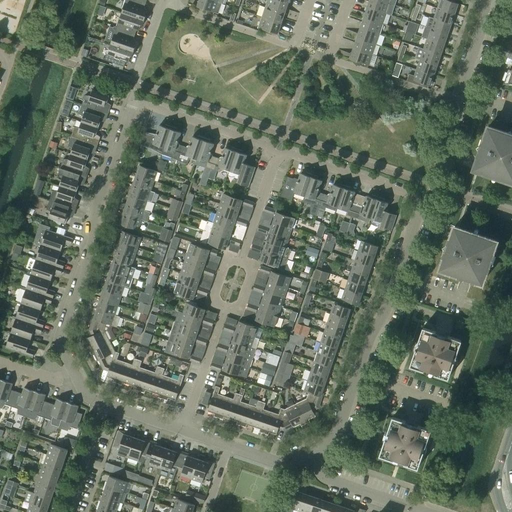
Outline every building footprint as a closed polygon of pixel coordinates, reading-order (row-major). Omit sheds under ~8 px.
[(123,9),(121,13),(144,20),(146,16),(144,15),(146,9),(144,9),(145,3),(135,0),(125,0),(122,9),(123,9)] [(211,0),(199,0),(197,7),(218,14),(222,3),(211,0)] [(279,0),(267,0),(266,7),(285,13),(288,3),(279,0)] [(369,0),(367,7),(386,14),(391,15),(394,5),(379,0),(369,0)] [(447,0),(439,0),(437,8),(454,14),(458,3),(447,0)] [(266,7),(262,17),(281,23),(285,13),(266,7)] [(367,7),(364,17),(383,24),(386,14),(367,7)] [(437,8),(434,18),(451,24),(454,14),(437,8)] [(114,26),(113,27),(135,35),(136,30),(139,30),(141,24),(143,25),(144,20),(121,13),(120,17),(120,16),(116,26),(114,26)] [(262,17),(258,28),(277,34),(281,23),(262,17)] [(364,17),(360,28),(379,34),(383,24),(364,17)] [(447,34),(451,24),(434,18),(429,17),(426,27),(447,34)] [(408,24),(405,31),(413,34),(415,26),(408,24)] [(112,40),(111,44),(134,52),(135,47),(133,47),(136,41),(133,40),(135,35),(113,27),(113,29),(115,30),(112,40)] [(421,37),(427,39),(444,45),(447,34),(426,27),(425,27),(421,37)] [(360,28),(357,38),(376,44),(379,34),(360,28)] [(405,31),(403,39),(410,42),(413,34),(405,31)] [(357,38),(353,48),(372,54),(376,44),(357,38)] [(427,39),(423,49),(441,55),(444,45),(427,39)] [(103,58),(103,59),(124,66),(126,61),(128,62),(130,56),(132,56),(134,52),(111,44),(110,48),(109,48),(105,58),(103,58)] [(419,47),(415,58),(420,59),(437,65),(441,55),(423,49),(419,47)] [(353,48),(350,59),(369,65),(372,54),(353,48)] [(420,59),(416,69),(434,75),(437,65),(420,59)] [(511,68),(508,68),(503,82),(511,82),(511,68)] [(409,74),(406,81),(428,88),(429,85),(430,86),(434,75),(416,69),(414,76),(409,74)] [(76,89),(70,86),(66,98),(73,100),(76,89)] [(85,95),(82,105),(108,113),(110,107),(106,106),(109,96),(92,90),(90,96),(85,95)] [(82,105),(79,114),(83,116),(81,122),(98,128),(102,118),(106,119),(108,113),(82,105)] [(74,127),(71,136),(97,145),(99,139),(95,138),(98,128),(81,122),(79,127),(74,127)] [(144,133),(140,145),(152,149),(161,154),(171,127),(165,124),(164,126),(159,125),(155,137),(144,133)] [(511,134),(488,126),(473,169),(511,182),(511,134)] [(171,127),(161,154),(178,160),(183,146),(177,144),(181,132),(176,131),(177,129),(171,127)] [(71,136),(68,145),(72,148),(70,154),(87,160),(91,149),(95,151),(97,145),(71,136)] [(178,160),(177,162),(185,165),(190,158),(196,160),(204,138),(197,136),(197,138),(192,136),(188,148),(183,146),(178,160)] [(204,138),(196,160),(201,162),(200,165),(211,169),(215,157),(210,155),(214,144),(209,142),(210,140),(204,138)] [(215,157),(211,169),(219,172),(224,170),(229,172),(237,149),(230,147),(230,149),(225,147),(221,159),(215,157)] [(237,149),(229,172),(239,175),(237,183),(249,187),(255,167),(244,163),(247,155),(242,153),(243,151),(237,149)] [(63,159),(60,168),(86,177),(88,171),(84,170),(87,160),(70,154),(68,159),(63,159)] [(139,165),(136,175),(154,181),(157,171),(139,165)] [(60,168),(57,177),(61,180),(59,185),(77,191),(80,181),(84,183),(86,177),(60,168)] [(287,177),(280,196),(292,200),(294,194),(304,197),(312,175),(306,172),(305,175),(300,173),(298,180),(287,177)] [(136,175),(132,185),(151,191),(154,181),(136,175)] [(304,197),(303,202),(310,204),(309,213),(316,216),(319,208),(324,194),(318,192),(322,180),(317,179),(318,177),(312,175),(304,197)] [(44,180),(38,179),(35,186),(41,188),(44,180)] [(324,194),(319,208),(325,210),(326,208),(336,211),(337,208),(345,186),(339,184),(338,186),(333,184),(329,196),(324,194)] [(52,191),(49,200),(75,209),(77,203),(73,201),(77,191),(59,185),(57,191),(52,191)] [(132,185),(129,194),(147,200),(151,191),(132,185)] [(345,186),(337,208),(348,212),(346,215),(353,217),(357,205),(351,203),(355,192),(350,190),(351,188),(345,186)] [(176,189),(174,195),(180,197),(179,198),(183,199),(186,192),(182,191),(176,189)] [(129,194),(126,204),(144,210),(147,200),(129,194)] [(239,210),(242,200),(223,194),(220,204),(239,210)] [(357,205),(353,217),(359,219),(360,216),(370,220),(378,197),(372,195),(371,197),(366,195),(362,207),(357,205)] [(378,197),(370,220),(372,222),(373,223),(375,225),(379,226),(391,230),(397,215),(385,211),(388,203),(383,201),(384,199),(378,197)] [(172,198),(169,208),(179,211),(183,202),(172,198)] [(49,200),(46,209),(50,212),(48,218),(66,224),(69,213),(73,214),(75,209),(49,200)] [(191,205),(185,202),(182,212),(188,214),(191,205)] [(126,204),(123,214),(141,220),(144,210),(126,204)] [(236,220),(239,210),(220,204),(217,213),(236,220)] [(169,208),(166,218),(176,221),(179,211),(169,208)] [(276,212),(273,222),(292,228),(295,218),(276,212)] [(232,229),(236,220),(217,213),(213,223),(232,229)] [(123,214),(119,224),(137,230),(141,220),(123,214)] [(232,229),(213,223),(208,221),(204,231),(210,233),(229,239),(232,229)] [(273,222),(270,231),(289,238),(292,228),(273,222)] [(454,226),(439,269),(482,284),(497,241),(454,226)] [(163,227),(159,239),(169,242),(173,231),(168,229),(163,227)] [(38,242),(37,244),(40,245),(41,244),(61,251),(64,242),(71,245),(73,238),(46,229),(41,243),(38,242)] [(123,231),(120,241),(138,247),(141,237),(123,231)] [(229,239),(210,233),(204,231),(200,242),(206,244),(207,243),(226,249),(229,239)] [(270,231),(266,241),(285,247),(289,238),(270,231)] [(326,240),(323,250),(331,252),(334,242),(330,241),(326,240)] [(120,241),(116,251),(134,257),(138,247),(120,241)] [(266,241),(263,251),(288,259),(291,249),(285,247),(266,241)] [(361,241),(358,251),(376,257),(379,247),(361,241)] [(206,260),(209,250),(190,243),(187,253),(206,260)] [(33,257),(32,259),(35,260),(36,259),(63,268),(65,262),(58,260),(61,251),(41,244),(40,245),(36,258),(33,257)] [(310,256),(317,258),(319,250),(312,248),(310,256)] [(116,251),(113,260),(131,267),(134,257),(116,251)] [(263,251),(260,261),(278,267),(278,268),(284,270),(288,259),(263,251)] [(358,251),(355,260),(373,266),(376,257),(358,251)] [(203,270),(206,260),(187,253),(184,263),(203,270)] [(28,272),(27,274),(30,275),(31,274),(51,281),(54,272),(61,274),(63,268),(36,259),(35,260),(31,273),(28,272)] [(110,270),(128,276),(133,278),(136,268),(131,267),(113,260),(110,270)] [(355,260),(351,270),(370,276),(373,266),(355,260)] [(199,279),(203,270),(184,263),(181,273),(199,279)] [(316,269),(313,278),(317,280),(324,282),(327,273),(316,269)] [(110,270),(106,280),(125,286),(128,276),(110,270)] [(351,270),(348,280),(366,286),(370,276),(351,270)] [(272,271),(269,281),(288,287),(291,277),(272,271)] [(196,289),(199,279),(181,273),(177,282),(196,289)] [(23,287),(22,288),(25,290),(26,289),(53,298),(55,292),(48,289),(51,281),(31,274),(30,275),(26,288),(23,287)] [(106,280),(103,289),(121,296),(125,286),(106,280)] [(348,280),(345,289),(363,295),(366,286),(348,280)] [(269,281),(265,291),(284,297),(288,287),(269,281)] [(193,299),(196,289),(177,282),(174,292),(193,299)] [(146,299),(152,286),(147,284),(141,297),(146,299)] [(18,301),(17,303),(20,304),(21,303),(41,310),(43,301),(51,304),(53,298),(26,289),(25,290),(21,302),(18,301)] [(103,289),(100,299),(118,305),(121,296),(103,289)] [(345,289),(341,299),(360,305),(363,295),(345,289)] [(265,291),(262,300),(281,307),(284,297),(265,291)] [(100,299),(97,309),(115,315),(118,305),(100,299)] [(262,300),(259,310),(278,316),(281,307),(262,300)] [(138,312),(143,314),(147,315),(150,306),(141,302),(138,312)] [(13,316),(12,318),(15,319),(16,318),(43,327),(45,321),(38,319),(41,310),(21,303),(20,304),(16,317),(13,316)] [(186,303),(183,313),(202,319),(205,309),(186,303)] [(334,303),(330,313),(349,319),(352,309),(334,303)] [(97,309),(93,318),(107,323),(117,327),(120,317),(115,315),(97,309)] [(259,310),(255,320),(274,326),(278,316),(259,310)] [(202,319),(183,313),(178,311),(175,321),(198,329),(202,319)] [(150,313),(148,321),(154,323),(156,315),(150,313)] [(330,313),(327,323),(345,329),(349,319),(330,313)] [(7,331),(7,333),(10,334),(11,333),(30,340),(33,331),(41,333),(43,327),(16,318),(15,319),(11,332),(7,331)] [(92,336),(86,338),(90,345),(87,347),(89,351),(110,341),(105,330),(107,323),(93,318),(89,330),(92,336)] [(195,338),(198,329),(175,321),(171,330),(176,332),(195,338)] [(239,321),(236,331),(255,337),(258,327),(239,321)] [(327,323),(324,332),(342,338),(345,329),(327,323)] [(423,327),(410,366),(448,379),(461,340),(423,327)] [(195,338),(176,332),(171,330),(168,340),(173,342),(192,348),(195,338)] [(147,345),(151,333),(143,331),(139,343),(147,345)] [(236,331),(233,340),(256,348),(259,339),(255,337),(236,331)] [(324,332),(321,342),(339,348),(342,338),(324,332)] [(3,345),(2,347),(33,357),(35,351),(27,349),(30,340),(11,333),(10,334),(6,346),(3,345)] [(192,348),(173,342),(168,340),(164,352),(177,356),(177,355),(188,359),(192,348)] [(233,340),(229,350),(253,358),(256,348),(233,340)] [(110,341),(89,351),(91,355),(94,354),(97,360),(99,360),(103,369),(109,371),(115,351),(110,341)] [(321,342),(317,352),(335,358),(339,348),(321,342)] [(137,347),(136,352),(139,353),(139,356),(145,358),(148,349),(141,347),(141,348),(137,347)] [(229,350),(226,360),(250,368),(253,358),(229,350)] [(109,371),(106,377),(114,379),(112,382),(117,384),(125,362),(117,359),(119,353),(115,352),(115,351),(109,371)] [(317,352),(314,361),(332,367),(335,358),(317,352)] [(125,362),(117,384),(122,386),(123,382),(129,385),(138,359),(134,358),(132,364),(125,362)] [(138,359),(129,385),(136,387),(135,390),(140,392),(147,370),(140,367),(142,361),(138,359)] [(226,360),(223,370),(246,378),(250,368),(226,360)] [(282,361),(278,371),(290,375),(293,365),(286,362),(282,361)] [(314,361),(311,371),(329,377),(332,367),(314,361)] [(276,367),(271,365),(268,374),(274,376),(276,367)] [(147,370),(140,392),(144,393),(145,390),(152,392),(161,367),(157,366),(155,372),(147,370)] [(161,367),(152,392),(159,395),(158,398),(162,399),(170,377),(162,375),(164,368),(161,367)] [(278,371),(275,381),(286,384),(290,375),(278,371)] [(311,371),(308,380),(326,387),(329,377),(311,371)] [(170,377),(162,399),(167,401),(168,398),(175,400),(184,375),(180,374),(178,380),(170,377)] [(269,386),(273,376),(267,374),(264,384),(269,386)] [(2,380),(0,384),(0,407),(2,409),(4,404),(11,406),(16,392),(10,390),(12,383),(2,380)] [(308,380),(304,390),(309,392),(322,396),(326,387),(308,380)] [(216,386),(207,411),(215,414),(213,417),(218,418),(226,396),(218,394),(220,387),(216,386)] [(16,392),(11,406),(18,409),(17,414),(26,417),(35,391),(24,387),(22,394),(16,392)] [(266,388),(262,398),(272,402),(276,392),(266,388)] [(35,391),(26,417),(35,420),(37,415),(44,418),(49,403),(43,401),(45,394),(35,391)] [(206,391),(202,403),(207,405),(211,393),(206,391)] [(306,398),(296,404),(306,425),(310,423),(309,420),(316,416),(313,411),(318,408),(322,396),(309,392),(306,398)] [(226,396),(218,418),(223,420),(224,417),(231,419),(239,394),(235,393),(233,399),(226,396)] [(239,394),(231,419),(237,421),(236,425),(241,426),(248,404),(241,401),(243,395),(239,394)] [(49,403),(44,418),(51,420),(50,425),(59,428),(68,402),(57,398),(55,405),(49,403)] [(248,404),(241,426),(245,428),(247,424),(253,427),(262,402),(250,398),(248,404)] [(68,402),(59,428),(68,431),(70,427),(77,429),(82,414),(76,412),(78,406),(68,402)] [(262,402),(253,427),(260,429),(259,432),(264,434),(271,412),(263,409),(265,403),(262,402)] [(278,428),(278,429),(284,430),(293,426),(293,427),(300,424),(302,427),(306,425),(296,404),(285,409),(278,428)] [(271,412),(264,434),(268,435),(269,432),(276,435),(278,429),(278,428),(285,409),(281,408),(279,414),(271,412)] [(392,417),(379,455),(418,468),(431,430),(392,417)] [(119,430),(113,446),(119,448),(117,454),(128,457),(134,437),(124,434),(125,432),(119,430)] [(134,437),(128,457),(143,463),(145,457),(151,441),(145,439),(145,441),(134,437)] [(151,441),(145,457),(151,459),(149,465),(159,468),(166,448),(156,445),(157,443),(151,441)] [(50,444),(47,454),(64,460),(68,450),(50,444)] [(159,468),(157,474),(168,477),(172,466),(177,468),(183,452),(177,450),(176,452),(166,448),(159,468)] [(183,452),(177,468),(183,470),(181,475),(191,479),(198,459),(188,456),(188,454),(183,452)] [(39,462),(44,464),(61,470),(64,460),(47,454),(43,453),(39,462)] [(198,459),(191,479),(202,483),(204,477),(209,479),(215,463),(209,461),(208,463),(198,459)] [(107,463),(105,469),(120,475),(122,469),(107,463)] [(44,464),(40,473),(58,479),(61,470),(44,464)] [(33,477),(33,478),(33,479),(33,480),(34,481),(35,482),(36,482),(37,483),(54,489),(58,479),(40,473),(40,474),(39,473),(38,473),(37,473),(36,473),(35,474),(34,475),(33,476),(33,477)] [(109,476),(106,486),(123,492),(126,482),(109,476)] [(37,483),(34,493),(51,499),(54,489),(37,483)] [(106,486),(103,495),(120,501),(123,492),(106,486)] [(296,490),(290,508),(300,511),(306,494),(296,490)] [(28,491),(25,501),(30,503),(48,508),(51,499),(34,493),(28,491)] [(306,494),(300,511),(302,511),(310,511),(315,497),(306,494)] [(103,495),(99,505),(116,511),(120,501),(103,495)] [(315,497),(310,511),(321,511),(325,500),(315,497)] [(174,509),(183,511),(192,511),(195,505),(177,499),(174,509)] [(325,500),(321,511),(331,511),(335,504),(325,500)] [(30,503),(27,511),(46,511),(48,508),(30,503)]
